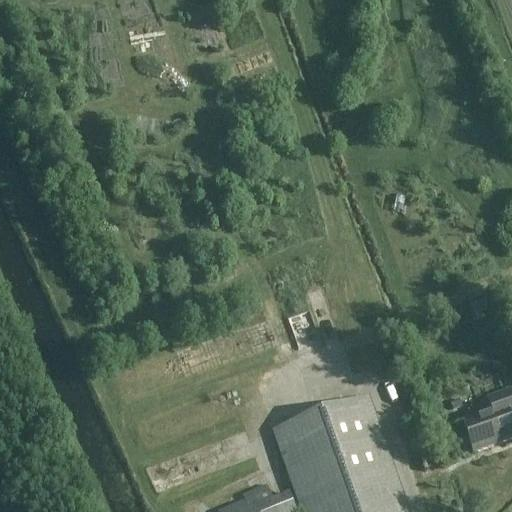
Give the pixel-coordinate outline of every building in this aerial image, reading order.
[(475,304),(469,307),(474,319),(480,316),(475,304)] [(307,346),(326,343),(324,330),(305,333),(307,346)] [(463,425),(473,454),(511,440),(511,424),(511,422),(511,421),(511,392),(487,401),(492,415),(463,425)] [(408,511),(368,399),(273,433),(301,511),(408,511)] [(402,402),(393,406),(400,424),(409,420),(402,402)] [(244,503),(224,511),(295,511),(290,495),(273,502),(269,493),(266,486),(241,497),(244,503)]
